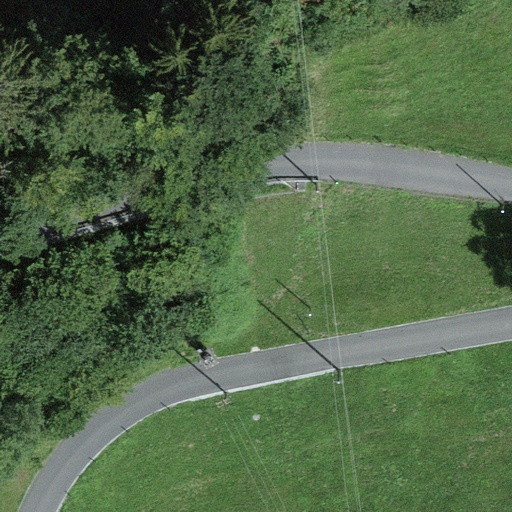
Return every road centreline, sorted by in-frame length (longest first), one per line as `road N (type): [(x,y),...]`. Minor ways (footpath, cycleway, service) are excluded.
road 1 (unclassified): [(511,312),(208,363),(106,401),(57,460),(34,511)]
road 2 (unclassified): [(0,218),(162,168),(346,141),(511,170)]
